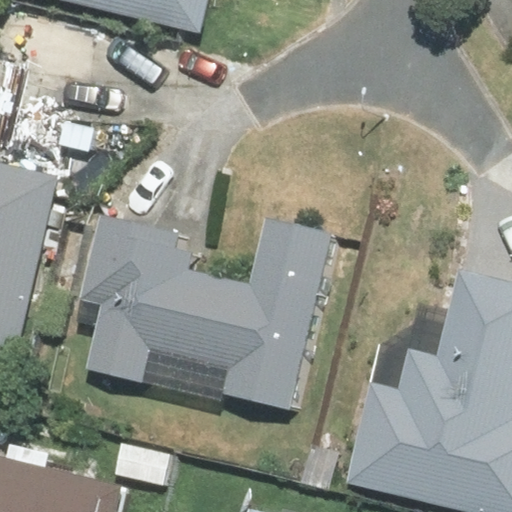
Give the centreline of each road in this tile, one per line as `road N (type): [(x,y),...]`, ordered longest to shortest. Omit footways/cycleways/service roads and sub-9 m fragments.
road 1 (residential): [(258,103),(403,21)]
road 2 (residential): [(496,147),(403,21)]
